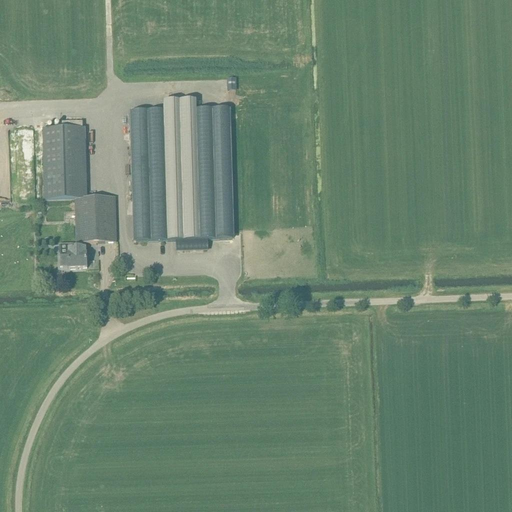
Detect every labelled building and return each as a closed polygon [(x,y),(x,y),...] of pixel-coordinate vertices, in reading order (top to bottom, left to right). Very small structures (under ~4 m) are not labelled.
[(226,90),(235,91),(235,79),(226,79),(226,90)] [(164,113),(132,114),(136,243),(176,242),(176,251),(208,251),(207,241),(232,240),(228,111),(196,112),(196,102),(163,103),(164,113)] [(43,130),(45,201),(75,200),(75,201),(87,200),(85,129),(43,130)] [(75,201),(76,244),(86,245),(116,244),(115,234),(114,200),(110,200),(87,200),(75,201)] [(76,244),(68,244),(68,254),(68,255),(60,255),(60,268),(68,268),(68,270),(87,269),(87,255),(86,255),(86,245),(76,244)]
